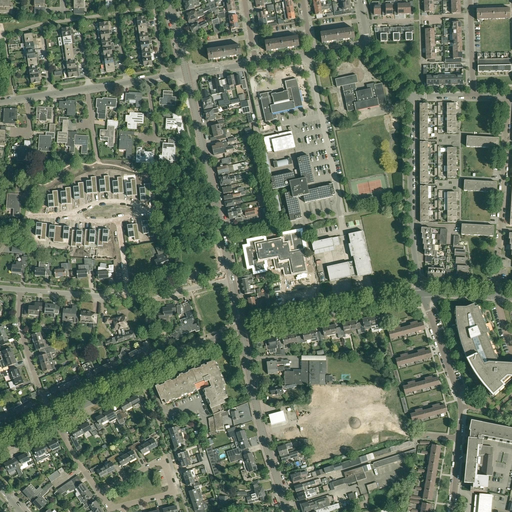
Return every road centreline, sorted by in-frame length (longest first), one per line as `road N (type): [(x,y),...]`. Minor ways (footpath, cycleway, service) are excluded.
road 1 (secondary): [(231,279),(186,73)]
road 2 (tertiary): [(54,419),(241,330)]
road 3 (residential): [(496,295),(507,95)]
road 4 (unclassified): [(422,294),(411,226),(410,96)]
road 5 (secondary): [(287,511),(241,330)]
road 6 (tertiary): [(241,330),(422,294)]
road 7 (residential): [(459,438),(459,397),(422,294)]
road 8 (residential): [(54,419),(20,327),(21,290)]
